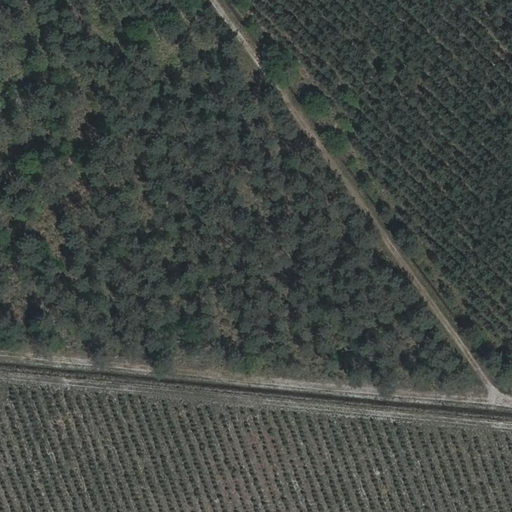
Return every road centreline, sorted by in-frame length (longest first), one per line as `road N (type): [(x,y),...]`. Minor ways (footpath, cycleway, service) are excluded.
road 1 (track): [(511,426),(0,374)]
road 2 (track): [(511,402),(500,398),(213,0)]
road 3 (track): [(500,398),(0,351)]
